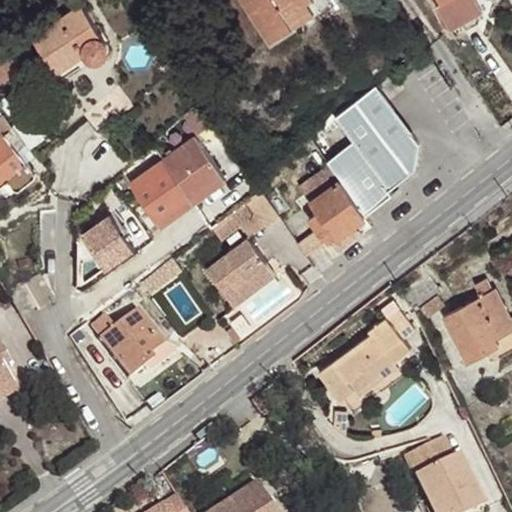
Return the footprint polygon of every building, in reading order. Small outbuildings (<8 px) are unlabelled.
[(242,0),(270,43),(293,28),(286,17),(307,3),(311,0),(242,0)] [(439,0),(442,4),(438,6),(452,30),(483,13),(475,0),(439,0)] [(314,14),(307,3),(286,17),(293,28),(314,14)] [(82,5),(33,37),(56,73),(87,53),(90,57),(96,60),(102,59),(107,56),(110,50),(108,44),(82,5)] [(0,51),(0,81),(1,83),(19,72),(5,48),(0,51)] [(85,115),(98,130),(133,101),(120,85),(85,115)] [(375,88),(336,118),(355,141),(329,162),(335,172),(366,214),(392,193),(389,190),(416,168),(419,144),(375,88)] [(8,111),(3,115),(12,126),(16,122),(8,111)] [(0,186),(10,178),(17,187),(23,187),(37,176),(37,171),(19,149),(27,142),(14,126),(10,130),(9,127),(12,126),(3,115),(0,117),(0,186)] [(196,135),(131,182),(157,218),(222,172),(196,135)] [(299,243),(307,255),(325,241),(329,246),(337,240),(343,247),(358,237),(351,228),(358,223),(367,216),(366,214),(335,172),(328,177),(322,170),(310,179),(314,185),(305,192),(319,211),(309,219),(317,230),(299,243)] [(222,172),(157,218),(162,225),(227,180),(222,172)] [(280,216),(263,193),(249,203),(255,210),(266,226),(280,216)] [(237,224),(255,210),(249,203),(214,228),(220,236),(237,224)] [(119,208),(91,231),(119,266),(148,244),(119,208)] [(247,238),(266,226),(255,210),(237,224),(247,238)] [(351,228),(358,237),(365,231),(358,223),(351,228)] [(277,275),(247,238),(208,269),(237,306),(277,275)] [(182,270),(173,257),(161,266),(170,279),(182,270)] [(420,264),(395,284),(415,311),(421,306),(429,316),(445,304),(438,295),(441,292),(420,264)] [(170,279),(161,266),(154,271),(137,284),(146,296),(170,279)] [(8,291),(21,315),(35,307),(37,310),(55,300),(41,275),(24,284),(23,283),(8,291)] [(289,275),(233,310),(246,331),(302,297),(289,275)] [(497,337),(511,328),(511,317),(496,289),(494,290),(488,278),(476,285),(482,297),(445,317),(468,360),(500,343),(497,337)] [(371,330),(374,333),(396,363),(412,350),(404,339),(415,330),(400,309),(371,330)] [(105,316),(92,326),(130,377),(144,367),(152,361),(148,356),(163,345),(138,310),(113,328),(105,316)] [(374,333),(321,373),(341,400),(344,399),(356,390),(361,398),(400,369),(396,363),(374,333)] [(0,344),(0,386),(12,380),(4,366),(0,359),(0,358),(6,355),(0,344)] [(163,345),(148,356),(152,361),(144,367),(149,374),(172,356),(163,345)] [(0,358),(0,359),(4,366),(10,363),(6,355),(0,358)] [(405,375),(400,369),(361,398),(356,390),(344,399),(354,413),(405,375)] [(12,380),(0,386),(0,398),(17,389),(12,380)] [(340,429),(346,434),(348,414),(347,413),(337,412),(337,418),(336,426),(340,429)] [(210,424),(194,435),(199,442),(215,431),(210,424)] [(416,476),(433,511),(472,511),(485,506),(459,454),(454,457),(444,436),(405,455),(415,476),(416,476)] [(275,511),(257,483),(212,511),(275,511)] [(187,511),(177,495),(149,511),(187,511)]
